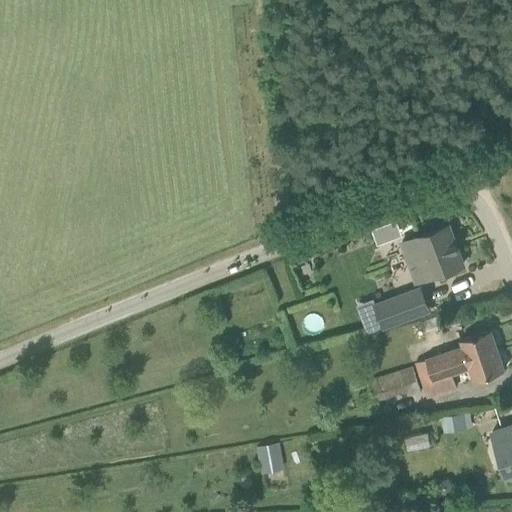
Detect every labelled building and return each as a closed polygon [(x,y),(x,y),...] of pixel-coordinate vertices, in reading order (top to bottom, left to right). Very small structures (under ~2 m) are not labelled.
[(417,281),(463,264),(449,224),(416,236),(419,245),(405,250),(417,281)] [(373,302),(383,329),(431,311),(421,284),(373,302)] [(474,379),(504,369),(491,329),(461,339),(463,346),(416,362),(428,397),(457,387),(452,373),(470,367),(474,379)] [(409,397),(422,394),(413,368),(368,382),(375,403),(407,393),(409,397)] [(441,428),(470,427),(469,413),(440,414),(441,428)] [(511,472),(511,425),(492,432),(506,475),(511,472)] [(406,447),(430,443),(427,431),(404,436),(406,447)] [(259,471),(282,468),(280,441),(256,443),(259,471)]
